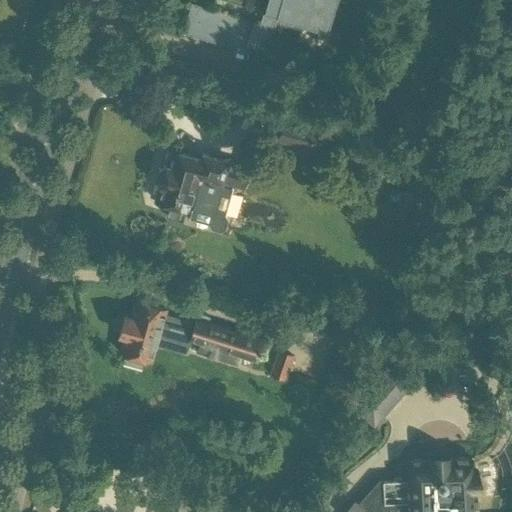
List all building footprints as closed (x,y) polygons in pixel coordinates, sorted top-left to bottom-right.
[(267,0),(261,24),(192,4),(184,33),(254,54),(256,47),(268,50),(277,18),(327,32),(335,0),(267,0)] [(275,142),(312,151),(320,121),(283,112),(275,142)] [(201,158),(170,149),(166,165),(165,165),(159,168),(156,177),(159,184),(161,184),(156,200),(170,204),(166,216),(183,220),(186,209),(187,209),(194,187),(210,192),(214,178),(245,187),(251,166),(203,152),(201,158)] [(180,319),(163,315),(165,308),(134,299),(130,315),(124,313),(123,316),(120,315),(116,316),(113,318),(111,322),(112,328),(115,330),(119,331),(119,334),(124,335),(120,351),(136,356),(138,358),(143,360),(147,359),(151,360),(157,338),(169,341),(172,331),(176,332),(180,319)] [(253,358),(256,350),(260,338),(196,318),(190,338),(187,349),(237,365),(241,354),(253,358)] [(286,379),(294,355),(279,350),(271,373),(286,379)] [(417,375),(397,358),(389,368),(387,366),(375,378),(378,380),(367,392),(387,409),(417,375)] [(373,424),(380,416),(363,401),(359,412),(373,424)] [(377,511),(378,511),(403,510),(402,511),(468,511),(465,454),(442,456),(442,454),(420,456),(420,458),(399,459),(400,476),(371,478),(350,502),(347,500),(335,511),(377,511)] [(251,511),(243,508),(244,506),(201,494),(196,511),(251,511)]
